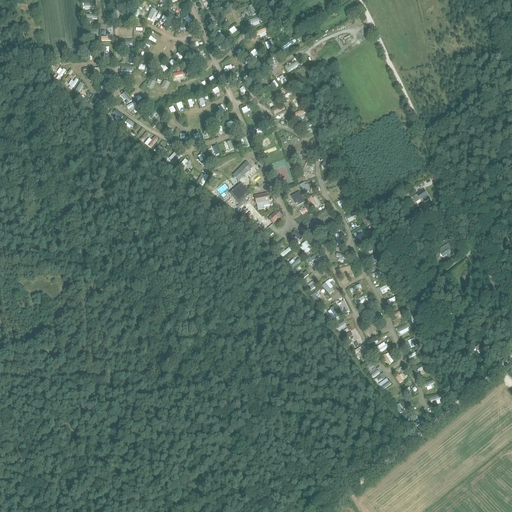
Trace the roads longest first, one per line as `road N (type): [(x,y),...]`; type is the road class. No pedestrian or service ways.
road 1 (unclassified): [(359,0),(511,319)]
road 2 (track): [(324,511),(499,371)]
